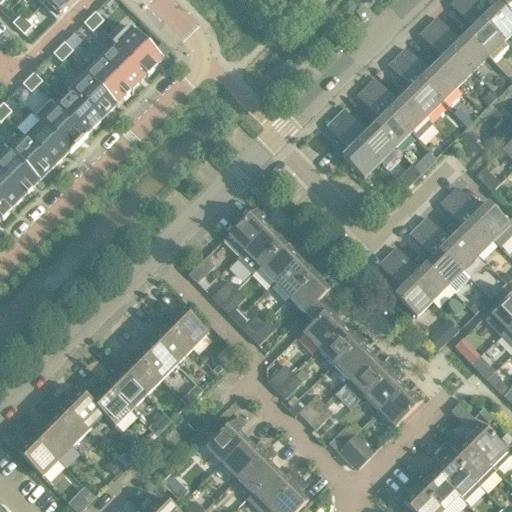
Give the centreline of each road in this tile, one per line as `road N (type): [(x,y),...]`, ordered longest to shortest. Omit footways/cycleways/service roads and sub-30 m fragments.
road 1 (residential): [(153,0),(207,59),(0,264)]
road 2 (residential): [(359,496),(245,384),(262,367),(156,257)]
road 3 (residential): [(460,165),(378,243),(280,134)]
road 4 (residential): [(0,419),(156,257)]
road 5 (residential): [(280,134),(419,0)]
road 6 (residential): [(156,257),(280,134)]
road 7 (residential): [(359,496),(454,401)]
